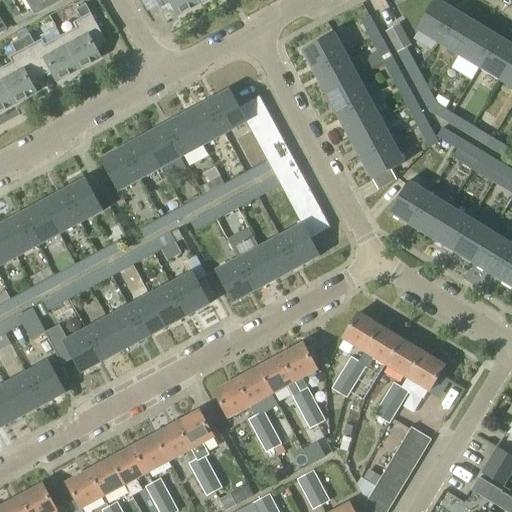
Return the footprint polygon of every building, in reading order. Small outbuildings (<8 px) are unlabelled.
[(153,0),(160,13),(171,7),(176,18),(199,5),(195,0),(153,0)] [(439,43),(457,14),(436,2),(419,31),(439,43)] [(63,36),(60,38),(61,39),(63,44),(78,71),(101,59),(95,49),(105,43),(84,4),(74,9),(80,20),(73,23),(76,29),(63,36)] [(460,56),(477,27),(457,14),(439,43),(460,56)] [(372,43),(381,39),(369,17),(360,22),(372,43)] [(399,60),(409,55),(405,49),(410,46),(399,25),(385,32),(399,60)] [(480,68),(498,39),(477,27),(460,56),(480,68)] [(29,35),(20,40),(21,42),(40,78),(50,73),(56,83),(63,79),(78,71),(63,44),(61,39),(60,38),(44,46),(41,41),(34,45),(29,35)] [(317,74),(346,58),(335,37),(305,53),(316,74),(317,74)] [(383,64),(392,60),(381,39),(372,43),(383,64)] [(501,81),(511,62),(511,47),(498,39),(480,68),(501,81)] [(8,58),(11,64),(10,65),(0,70),(0,80),(14,106),(36,94),(30,83),(40,78),(21,42),(20,40),(11,45),(16,54),(8,58)] [(414,86),(423,81),(409,55),(399,60),(414,86)] [(330,94),(358,79),(346,58),(317,74),(316,74),(328,96),(330,94)] [(394,85),(403,81),(392,60),(383,64),(394,85)] [(511,87),(511,62),(501,81),(511,87)] [(342,115),(369,100),(358,79),(330,94),(328,96),(339,117),(342,115)] [(0,113),(14,106),(0,80),(0,113)] [(405,106),(414,102),(403,81),(394,85),(405,106)] [(428,114),(436,106),(423,81),(414,86),(428,114)] [(244,122),(238,109),(229,93),(207,104),(223,132),(224,135),(245,123),(244,122)] [(244,122),(265,110),(259,98),(238,109),(244,122)] [(354,135),(380,122),(369,100),(342,115),(339,117),(350,138),(354,135)] [(416,127),(425,123),(414,102),(405,106),(416,127)] [(203,146),(224,135),(223,132),(207,104),(186,116),(202,144),(203,146)] [(454,129),(459,120),(436,106),(428,114),(454,129)] [(251,133),(272,122),(265,110),(244,122),(245,123),(251,133)] [(182,157),(203,146),(202,144),(186,116),(165,127),(182,157)] [(478,144),(484,134),(459,120),(454,129),(478,144)] [(257,145),(278,134),(272,122),(251,133),(257,145)] [(367,156),(392,143),(380,122),(354,135),(350,138),(362,159),(367,156)] [(425,123),(416,127),(428,149),(437,144),(425,123)] [(161,169),(182,157),(165,127),(144,138),(161,169)] [(457,151),(462,142),(441,129),(436,138),(457,151)] [(264,157),(285,146),(278,134),(257,145),(264,157)] [(484,134),(478,144),(504,159),(509,150),(484,134)] [(140,180),(161,169),(144,138),(123,150),(140,180)] [(477,163),(483,154),(462,142),(457,151),(477,163)] [(367,156),(362,159),(373,180),(403,164),(392,143),(367,156)] [(270,169),(291,157),(285,146),(264,157),(266,162),(270,169)] [(118,192),(140,180),(123,150),(102,161),(118,192)] [(498,176),(503,167),(483,154),(477,163),(498,176)] [(277,181),(298,169),(291,157),(270,169),(272,171),(275,178),(277,181)] [(272,171),(270,169),(266,162),(245,174),(250,183),(272,171)] [(511,184),(511,172),(503,167),(498,176),(511,184)] [(283,193),(304,181),(298,169),(277,181),(280,187),(283,193)] [(229,194),(250,183),(245,174),(224,185),(229,194)] [(280,187),(277,181),(275,178),(254,189),(258,198),(280,187)] [(290,204),(311,193),(304,181),(283,193),(290,204)] [(64,193),(80,224),(101,212),(85,182),(64,193)] [(208,206),(229,194),(224,185),(203,196),(208,206)] [(411,226),(429,197),(408,185),(391,213),(411,226)] [(237,209),(258,198),(254,189),(232,201),(237,209)] [(59,235),(80,224),(64,193),(43,205),(59,235)] [(296,216),(317,205),(311,193),(290,204),(296,216)] [(187,217),(208,206),(203,196),(182,208),(187,217)] [(432,238),(449,209),(429,197),(411,226),(432,238)] [(216,221),(237,209),(232,201),(211,212),(216,221)] [(38,246),(59,235),(43,205),(21,216),(38,246)] [(302,228),(323,216),(317,205),(296,216),(302,227),(302,228)] [(166,228),(187,217),(182,208),(161,219),(166,228)] [(453,249),(470,222),(449,209),(432,238),(453,251),(453,249)] [(194,232),(216,221),(211,212),(190,224),(194,232)] [(17,258),(38,246),(21,216),(0,228),(17,258)] [(302,228),(309,240),(330,229),(323,216),(302,228)] [(144,240),(166,228),(161,219),(139,231),(144,240)] [(474,261),(491,234),(470,222),(453,249),(453,251),(473,263),(474,261)] [(0,266),(17,258),(0,228),(0,227),(0,266)] [(309,240),(302,228),(302,227),(281,239),(297,269),(318,257),(309,240)] [(149,245),(154,255),(176,243),(170,234),(149,245)] [(495,273),(511,247),(491,234),(474,261),(473,263),(494,276),(495,273)] [(275,280),(297,269),(281,239),(259,250),(275,280)] [(97,254),(102,263),(123,252),(118,242),(97,254)] [(133,266),(154,255),(149,245),(128,257),(133,266)] [(511,247),(495,273),(494,276),(511,286),(511,247)] [(254,292),(275,280),(259,250),(238,262),(254,292)] [(82,274),(102,263),(97,254),(77,265),(82,274)] [(189,276),(193,274),(197,282),(206,277),(196,256),(182,264),(189,276)] [(112,278),(133,266),(128,257),(107,268),(112,278)] [(232,303),(254,292),(238,262),(216,273),(232,303)] [(61,285),(82,274),(77,265),(56,276),(61,285)] [(91,289),(112,278),(107,268),(86,279),(91,289)] [(171,286),(188,316),(209,305),(197,282),(193,274),(189,276),(171,286)] [(41,296),(61,285),(56,276),(35,287),(41,296)] [(70,300),(91,289),(86,279),(65,291),(70,300)] [(166,328),(188,316),(171,286),(150,297),(166,328)] [(20,307),(41,296),(35,287),(15,298),(20,307)] [(48,312),(70,300),(65,291),(43,302),(48,312)] [(145,339),(166,328),(150,297),(129,309),(145,339)] [(0,318),(20,307),(15,298),(0,306),(0,318)] [(9,321),(14,330),(22,325),(31,341),(45,333),(32,308),(9,321)] [(124,351),(145,339),(129,309),(107,320),(124,351)] [(364,354),(380,328),(359,315),(343,341),(364,354)] [(102,362),(124,351),(107,320),(86,332),(102,362)] [(0,344),(0,337),(14,330),(9,321),(0,325),(0,347),(1,347),(0,344)] [(102,362),(86,332),(66,342),(58,327),(45,334),(61,364),(73,358),(81,374),(102,362)] [(386,367),(402,341),(380,328),(364,354),(386,367)] [(408,380),(424,353),(402,341),(386,367),(408,380)] [(302,345),(280,357),(294,384),(317,372),(302,345)] [(424,353),(408,380),(429,393),(445,366),(424,353)] [(299,394),(294,384),(280,357),(258,369),(273,396),(286,388),(300,414),(307,411),(316,406),(307,390),(299,394)] [(341,374),(356,383),(365,368),(351,358),(341,374)] [(30,373),(46,404),(65,394),(48,363),(30,373)] [(250,408),(273,396),(258,369),(236,381),(250,408)] [(25,415),(46,404),(30,373),(8,385),(25,415)] [(346,399),(356,383),(341,374),(331,390),(346,399)] [(228,419),(250,408),(236,381),(214,393),(228,419)] [(382,401),(397,410),(407,395),(399,390),(400,388),(393,384),(382,401)] [(454,384),(444,401),(459,410),(469,393),(454,384)] [(0,419),(4,427),(25,415),(8,385),(0,389),(0,419)] [(388,425),(397,410),(382,401),(373,416),(388,425)] [(324,422),(316,406),(307,411),(300,414),(309,430),(324,422)] [(190,447),(192,451),(214,440),(199,413),(177,425),(190,447)] [(256,437),(271,429),(263,413),(248,421),(256,437)] [(170,463),(192,451),(190,447),(177,425),(155,437),(168,460),(170,463)] [(404,439),(424,451),(430,441),(410,428),(404,439)] [(271,429),(256,437),(265,453),(266,453),(269,459),(276,455),(273,449),(280,445),(271,429)] [(148,475),(170,463),(168,460),(155,437),(133,448),(146,473),(148,475)] [(418,461),(424,451),(404,439),(398,448),(418,461)] [(125,487),(148,475),(146,473),(133,448),(111,460),(125,485),(125,487)] [(413,470),(418,461),(398,448),(392,458),(413,470)] [(511,460),(495,450),(481,475),(501,486),(502,484),(505,478),(511,466),(511,460)] [(197,481),(212,473),(203,456),(188,465),(197,481)] [(407,480),(413,470),(392,458),(386,467),(407,480)] [(103,499),(125,487),(125,485),(111,460),(89,472),(103,499)] [(401,489),(407,480),(386,467),(381,477),(401,489)] [(81,511),(103,499),(89,472),(66,484),(81,511)] [(304,496),(321,486),(312,472),(295,481),(304,496)] [(212,473),(197,481),(206,497),(221,489),(212,473)] [(395,499),(401,489),(381,477),(375,487),(395,499)] [(154,505),(168,497),(160,480),(145,488),(154,505)] [(490,482),(483,491),(500,503),(507,494),(490,482)] [(240,500),(257,493),(253,483),(236,491),(240,500)] [(19,497),(27,511),(56,511),(42,485),(19,497)] [(321,486),(304,496),(312,510),(329,501),(321,486)] [(389,509),(395,499),(375,487),(369,496),(389,509)] [(224,511),(236,506),(230,495),(218,501),(224,511)] [(255,511),(272,511),(276,510),(269,495),(252,504),(255,511)] [(371,511),(387,511),(389,509),(369,496),(364,505),(366,509),(371,511)] [(0,511),(27,511),(19,497),(0,507),(0,511)] [(176,511),(168,497),(154,505),(157,511),(176,511)] [(121,511),(117,503),(100,511),(121,511)]
